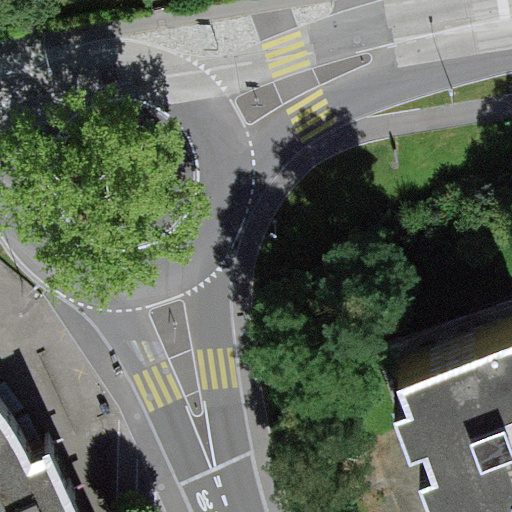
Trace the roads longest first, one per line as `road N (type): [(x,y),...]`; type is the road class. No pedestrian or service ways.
road 1 (residential): [(148,274),(241,511)]
road 2 (primary): [(422,39),(292,56),(180,85)]
road 3 (primary): [(226,171),(422,39)]
road 4 (primary): [(19,148),(20,201),(47,247),(94,274),(148,274)]
road 5 (primary): [(180,85),(125,68),(70,81),(47,98),(19,148)]
road 6 (primary): [(148,274),(196,247),(213,224),(226,171)]
